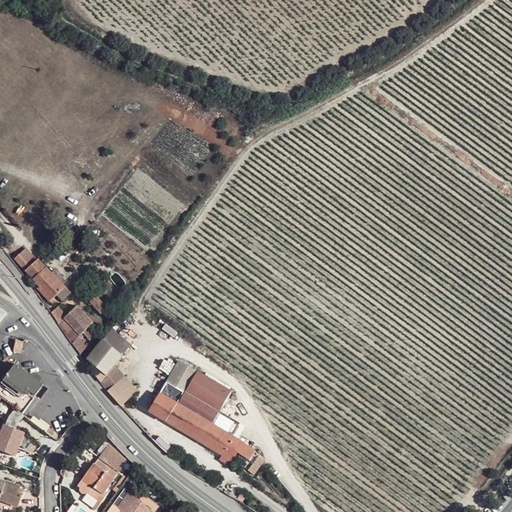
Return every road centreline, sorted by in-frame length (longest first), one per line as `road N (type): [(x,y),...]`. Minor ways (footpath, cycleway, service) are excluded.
road 1 (track): [(153,349),(143,324),(145,293),(244,151),(491,0)]
road 2 (primary): [(227,511),(113,413),(0,271)]
road 3 (primary): [(98,412),(210,511)]
road 4 (primary): [(20,314),(98,412)]
